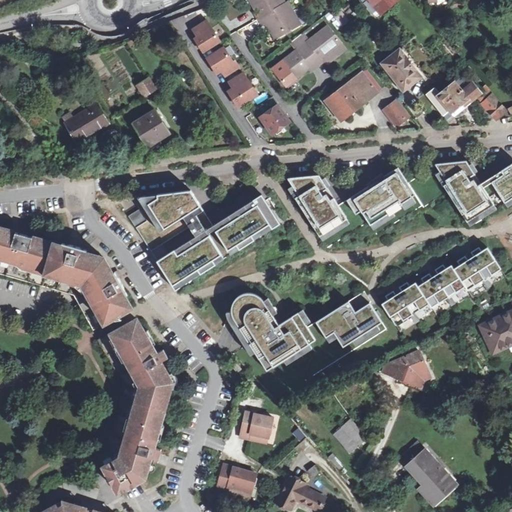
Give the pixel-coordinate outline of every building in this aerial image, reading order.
[(250,0),(257,11),(255,13),(258,19),(261,18),(286,4),(283,0),(250,0)] [(362,0),(371,12),(377,17),(382,13),(381,11),(393,0),(362,0)] [(288,2),(286,4),(261,18),(265,24),(268,22),(273,32),(276,38),(301,24),(288,2)] [(330,22),(338,30),(349,20),(341,12),(330,22)] [(220,42),(206,21),(192,29),(197,36),(194,37),(203,52),(220,42)] [(268,22),(265,24),(270,34),(273,32),(268,22)] [(298,49),(274,68),(286,84),(309,67),(312,70),(324,60),(322,57),(341,42),(328,26),(308,42),(302,33),(292,41),(298,49)] [(327,63),(346,48),(341,42),(322,57),(324,60),(327,63)] [(223,47),(207,58),(217,73),(221,70),(225,76),(239,67),(234,61),(233,62),(223,47)] [(422,77),(400,49),(382,63),(404,90),(422,77)] [(256,94),(243,73),(228,82),(233,88),(228,91),(238,105),(256,94)] [(361,73),(325,100),(336,113),(348,104),(353,111),(376,92),(361,73)] [(149,79),(139,85),(145,96),(156,90),(149,79)] [(440,94),(435,88),(428,94),(450,121),(455,117),(453,114),(477,95),(481,92),(479,90),(473,83),(463,91),(455,81),(440,94)] [(484,103),(493,96),(494,95),(485,85),(479,90),(481,92),(477,95),(484,103)] [(273,96),(253,108),(272,134),(290,121),(277,105),(278,104),(273,96)] [(506,111),(493,96),(484,103),(496,118),(506,111)] [(410,116),(397,100),(384,109),(397,125),(410,116)] [(77,144),(111,124),(99,102),(73,116),(71,111),(61,116),(77,144)] [(348,104),(336,113),(341,120),(353,111),(348,104)] [(153,111),(134,123),(148,146),(169,133),(158,116),(157,117),(153,111)] [(319,174),(288,177),(299,195),(296,197),(328,248),(369,221),(377,234),(423,205),(424,207),(449,191),(467,221),(494,204),(496,208),(511,198),(511,163),(490,178),(492,182),(484,187),(481,183),(467,160),(436,163),(437,165),(408,183),(398,167),(384,176),(385,178),(380,182),(378,180),(338,205),(319,174)] [(492,182),(490,178),(481,183),(484,187),(492,182)] [(191,190),(133,197),(140,208),(129,215),(176,289),(284,221),(274,205),(276,204),(271,196),(266,200),(262,194),(213,225),(191,190)] [(494,204),(467,221),(470,226),(497,209),(496,208),(494,204)] [(0,274),(72,295),(93,329),(131,308),(121,289),(123,287),(119,279),(115,271),(112,273),(104,260),(85,254),(86,251),(78,248),(70,246),(69,250),(17,234),(16,239),(9,237),(11,233),(4,231),(0,245),(0,274)] [(388,299),(382,303),(396,325),(410,315),(415,312),(430,303),(432,307),(446,298),(451,295),(465,286),(468,290),(482,280),(487,278),(501,268),(487,246),(482,250),(480,246),(471,252),(473,255),(481,267),(476,271),(468,259),(466,255),(457,260),(460,264),(454,268),(452,264),(446,268),(444,264),(435,269),(438,273),(445,285),(440,288),(432,276),(429,273),(421,278),(424,282),(418,285),(416,281),(410,285),(407,281),(399,287),(402,290),(409,302),(403,305),(396,294),(394,290),(385,295),(388,299)] [(481,267),(473,255),(471,257),(468,259),(476,271),(481,267)] [(445,285),(438,273),(435,275),(432,276),(440,288),(445,285)] [(487,278),(482,280),(487,288),(492,285),(487,278)] [(409,302),(402,290),(399,292),(396,294),(403,305),(409,302)] [(235,300),(231,310),(240,315),(238,323),(256,352),(267,370),(283,359),(309,343),(315,339),(306,324),(298,312),(279,324),(273,315),(264,300),(259,295),(248,292),(239,295),(235,300)] [(363,292),(316,321),(326,337),(334,331),(337,337),(343,346),(353,340),(377,325),(382,322),(371,304),(363,292)] [(451,295),(446,298),(451,305),(456,302),(451,295)] [(268,297),(264,300),(273,315),(277,312),(268,297)] [(303,309),(298,312),(306,324),(311,321),(303,309)] [(240,315),(231,310),(227,312),(228,317),(243,342),(251,355),(256,352),(238,323),(240,315)] [(511,311),(481,326),(493,353),(509,346),(507,342),(511,339),(511,311)] [(415,312),(410,315),(415,323),(420,320),(415,312)] [(143,331),(136,319),(98,339),(126,387),(108,450),(99,455),(108,470),(115,484),(119,491),(147,475),(150,465),(153,455),(156,456),(159,457),(160,453),(161,450),(155,448),(158,438),(160,431),(158,430),(160,423),(170,384),(171,379),(169,374),(160,359),(167,355),(165,352),(163,349),(157,352),(151,343),(148,336),(147,337),(143,331)] [(377,325),(353,340),(356,345),(380,329),(377,325)] [(148,329),(143,331),(147,337),(148,336),(151,343),(155,340),(148,329)] [(334,331),(326,337),(329,342),(337,337),(334,331)] [(309,343),(283,359),(286,364),(312,347),(309,343)] [(403,357),(395,377),(422,389),(425,382),(433,378),(421,349),(403,357)] [(395,377),(403,357),(384,364),(381,372),(395,377)] [(235,361),(231,364),(237,372),(242,369),(235,361)] [(173,374),(169,374),(171,379),(170,384),(174,384),(177,382),(177,377),(175,375),(173,374)] [(363,406),(376,395),(362,378),(348,389),(363,406)] [(273,417),(246,411),(240,437),(249,439),(250,433),(268,437),(269,437),(273,417)] [(353,420),(344,428),(354,440),(346,448),(351,452),(368,438),(353,420)] [(344,428),(336,435),(346,448),(354,440),(344,428)] [(267,443),(268,437),(250,433),(249,439),(267,443)] [(408,465),(426,449),(418,440),(399,457),(408,465)] [(454,480),(426,449),(408,465),(407,466),(424,484),(420,488),(434,503),(446,493),(443,491),(454,480)] [(342,465),(334,456),(329,460),(337,470),(342,465)] [(256,473),(224,464),(218,485),(228,488),(227,490),(239,494),(241,487),(251,489),(256,473)] [(115,484),(108,470),(105,472),(107,474),(105,475),(104,478),(104,481),(106,483),(109,484),(112,483),(113,485),(115,484)] [(304,483),(290,476),(277,500),(292,507),(296,499),(318,510),(325,496),(303,485),(304,483)] [(457,483),(454,480),(443,491),(446,493),(457,483)] [(249,497),(251,489),(241,487),(239,494),(249,497)] [(105,511),(96,509),(62,500),(40,511),(105,511)] [(292,507),(277,500),(276,502),(290,510),(292,507)]
